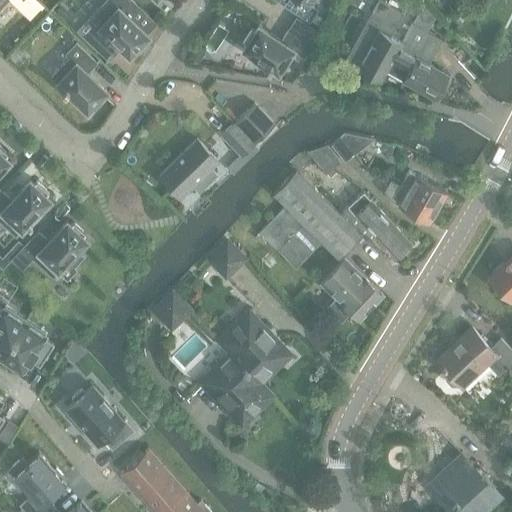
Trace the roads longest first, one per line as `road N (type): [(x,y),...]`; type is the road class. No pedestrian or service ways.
road 1 (tertiary): [(345,502),(339,458),(354,411),(511,136)]
road 2 (residential): [(0,81),(88,167),(202,0)]
